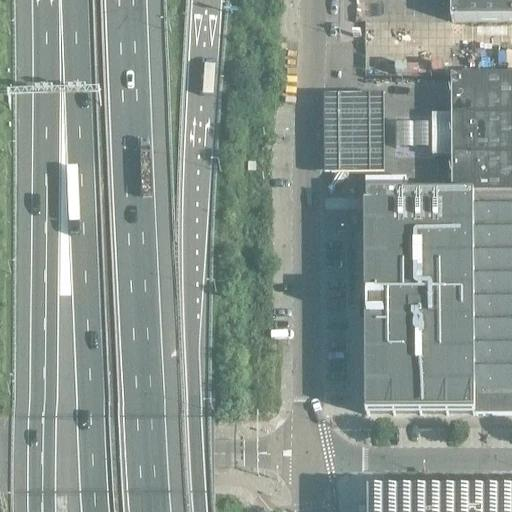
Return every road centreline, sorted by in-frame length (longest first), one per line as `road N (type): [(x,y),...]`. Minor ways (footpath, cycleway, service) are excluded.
road 1 (motorway): [(60,0),(97,511)]
road 2 (motorway): [(150,511),(125,0)]
road 3 (motorway): [(58,0),(39,511)]
road 4 (motorway): [(199,511),(189,247),(197,0)]
road 5 (tertiary): [(310,460),(315,0)]
road 6 (tertiary): [(0,459),(219,459)]
road 7 (unclassified): [(310,460),(511,463)]
